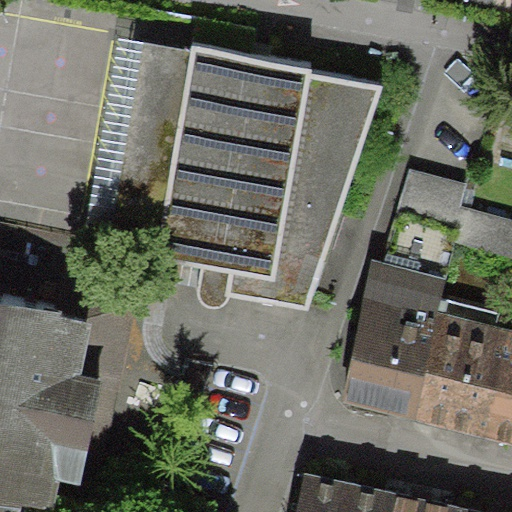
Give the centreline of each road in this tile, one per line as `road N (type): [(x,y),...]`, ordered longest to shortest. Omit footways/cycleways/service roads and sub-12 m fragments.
road 1 (residential): [(263,511),(290,407),(511,465)]
road 2 (residential): [(511,58),(217,0)]
